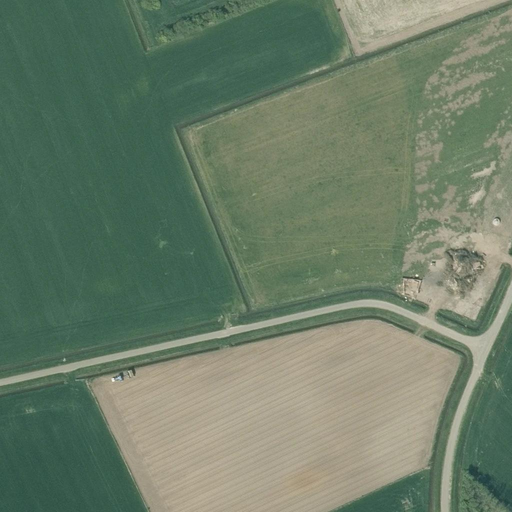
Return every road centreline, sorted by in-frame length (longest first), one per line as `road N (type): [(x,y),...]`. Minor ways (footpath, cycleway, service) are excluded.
road 1 (unclassified): [(0,391),(349,305),(393,308),(486,349)]
road 2 (unclassified): [(445,511),(453,435),(486,349)]
